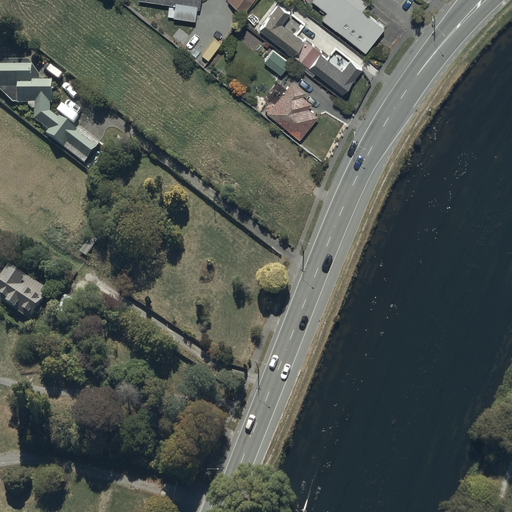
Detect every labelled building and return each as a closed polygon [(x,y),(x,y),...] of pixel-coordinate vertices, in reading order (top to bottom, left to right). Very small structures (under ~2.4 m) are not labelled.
[(153,0),(176,3),(174,16),(196,19),(198,7),(200,8),(201,0),(153,0)] [(231,0),(245,11),(253,0),(231,0)] [(326,9),(327,10),(322,17),(367,51),(385,27),(363,10),(369,2),(366,0),(314,0),(322,6),(319,9),(323,12),(326,9)] [(278,2),(259,28),(294,54),(305,40),(282,23),(291,12),(278,2)] [(272,49),(264,60),(282,73),(290,62),(272,49)] [(320,52),(309,66),(343,93),(363,68),(351,58),(343,69),(320,52)] [(32,81),(32,65),(0,65),(0,88),(19,88),(19,104),(29,104),(29,106),(33,110),(36,110),(35,120),(49,131),(47,134),(85,164),(101,144),(81,128),(79,131),(60,117),(59,119),(51,112),(51,104),(53,104),(53,81),(32,81)] [(272,101),(266,109),(301,137),(319,115),(309,107),(313,102),(304,95),(308,91),(293,79),(284,90),(276,83),(266,96),(272,101)] [(233,94),(220,109),(249,132),(261,117),(233,94)] [(218,159),(212,167),(247,196),(268,170),(232,142),(225,151),(221,147),(214,156),(218,159)] [(92,235),(80,252),(87,257),(99,240),(92,235)] [(11,264),(0,280),(0,298),(31,320),(51,292),(11,264)] [(78,305),(65,295),(54,310),(68,319),(78,305)]
